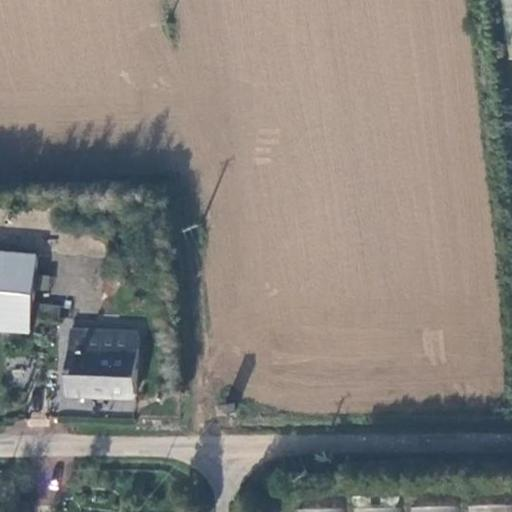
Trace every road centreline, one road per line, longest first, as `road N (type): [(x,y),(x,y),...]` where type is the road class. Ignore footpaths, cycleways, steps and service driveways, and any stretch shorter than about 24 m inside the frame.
road 1 (unclassified): [(238,446),(511,444)]
road 2 (unclassified): [(0,447),(238,446)]
